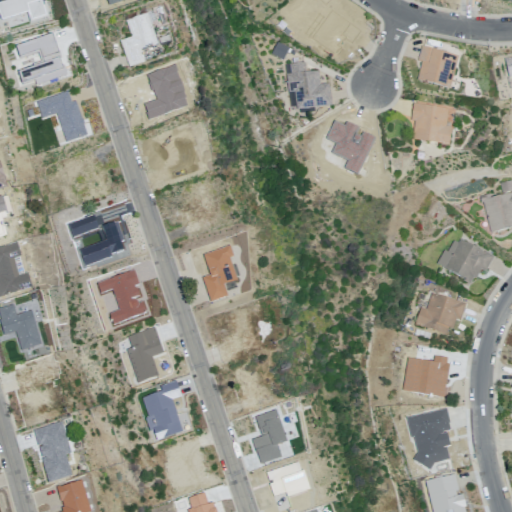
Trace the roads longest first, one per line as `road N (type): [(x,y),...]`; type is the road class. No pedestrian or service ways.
road 1 (residential): [(248,511),(75,0)]
road 2 (residential): [(504,511),(486,437),(484,371),(511,295)]
road 3 (residential): [(380,0),(429,21),(511,29)]
